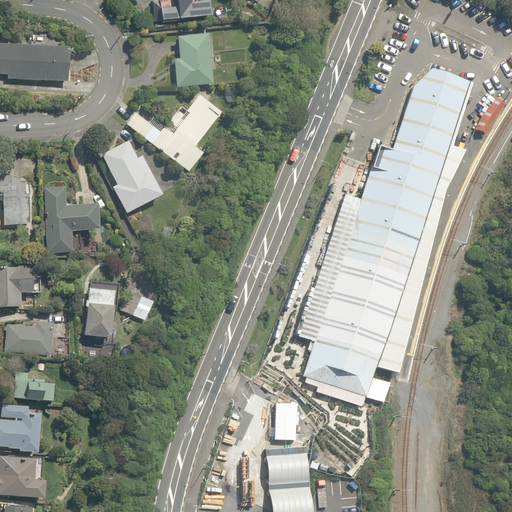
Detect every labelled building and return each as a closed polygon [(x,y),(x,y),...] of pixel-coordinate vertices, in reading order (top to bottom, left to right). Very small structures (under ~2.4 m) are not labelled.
[(156,0),(152,0),(154,23),(215,18),(214,0),(202,0),(194,1),(194,0),(156,0)] [(182,60),(174,61),(177,89),(216,85),(212,33),(180,36),(182,60)] [(0,44),(0,76),(10,77),(10,82),(71,85),(73,49),(0,44)] [(462,150),(451,146),(465,100),(470,83),(427,69),(410,86),(388,150),(376,146),(357,199),(342,195),(297,335),(312,341),(301,377),(384,404),(442,190),(462,150)] [(493,120),(504,103),(495,98),(487,109),(483,115),(475,129),(485,135),(493,120)] [(162,133),(156,129),(146,142),(192,176),(206,158),(198,153),(225,117),(201,100),(174,136),(165,129),(162,133)] [(147,165),(138,149),(132,153),(127,143),(96,159),(127,217),(164,198),(159,188),(173,180),(161,157),(147,165)] [(30,186),(0,174),(0,196),(5,198),(6,224),(33,223),(31,192),(30,186)] [(102,234),(102,207),(68,208),(68,189),(45,189),(45,254),(74,254),(74,234),(102,234)] [(120,292),(91,288),(83,339),(112,343),(120,292)] [(128,290),(119,310),(147,322),(155,302),(128,290)] [(5,355),(52,358),(53,340),(65,341),(67,317),(19,313),(18,326),(7,326),(5,355)] [(109,349),(81,346),(79,362),(107,365),(109,349)] [(28,406),(55,408),(57,389),(46,388),(47,384),(28,382),(29,376),(13,374),(10,400),(29,402),(28,406)] [(42,458),(46,417),(35,416),(35,410),(1,407),(0,416),(0,450),(19,452),(19,456),(42,458)] [(240,490),(235,500),(261,511),(280,511),(291,490),(282,486),(304,440),(271,425),(257,454),(230,441),(213,478),(240,490)] [(0,499),(48,503),(50,482),(41,482),(43,461),(0,458),(0,499)]
